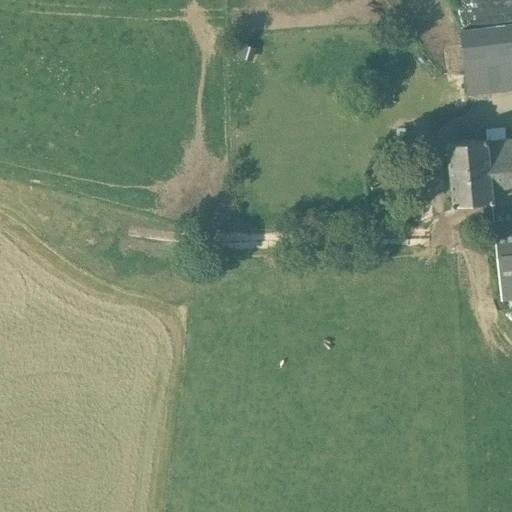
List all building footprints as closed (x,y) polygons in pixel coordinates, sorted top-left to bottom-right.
[(511,0),(445,0),(462,30),(511,24),(511,0)] [(511,24),(462,30),(469,94),(511,88),(511,24)] [(511,138),(488,141),(494,198),(511,196),(511,138)] [(488,139),(447,143),(454,205),(494,200),(495,200),(494,198),(488,141),(488,139)] [(511,196),(494,198),(495,200),(494,200),(496,227),(511,225),(511,196)]
